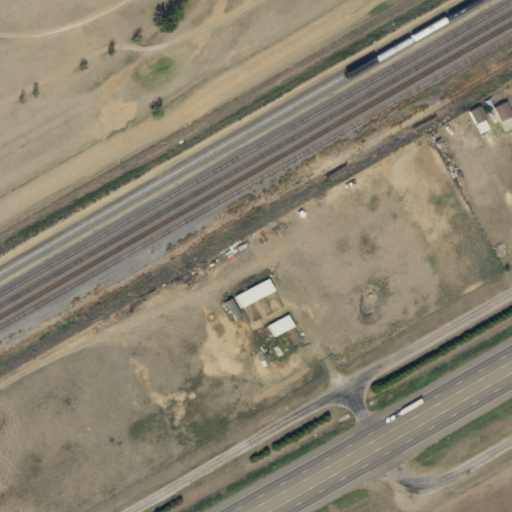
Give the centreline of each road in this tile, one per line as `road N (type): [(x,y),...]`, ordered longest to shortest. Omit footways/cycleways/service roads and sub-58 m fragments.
road 1 (residential): [(358,384),(358,405),(410,476),(434,489),(511,446),(273,341)]
road 2 (trunk): [(258,511),(511,367)]
